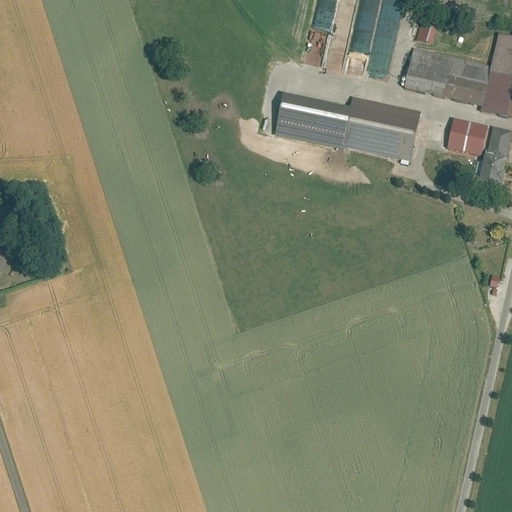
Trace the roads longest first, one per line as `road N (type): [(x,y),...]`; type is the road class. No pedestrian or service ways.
road 1 (unclassified): [(511,277),(459,511)]
road 2 (unknown): [(395,209),(455,232),(511,241)]
